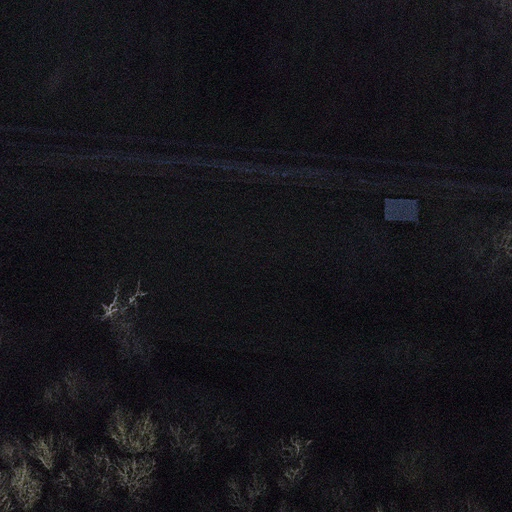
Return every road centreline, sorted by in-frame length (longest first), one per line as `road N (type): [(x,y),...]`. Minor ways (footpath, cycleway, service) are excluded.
road 1 (track): [(511,383),(412,393),(92,350),(0,358)]
road 2 (track): [(0,136),(511,175)]
